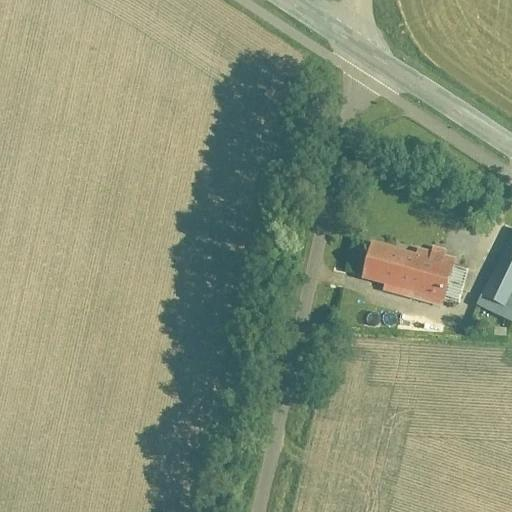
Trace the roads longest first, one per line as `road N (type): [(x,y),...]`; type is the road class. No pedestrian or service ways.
road 1 (unclassified): [(347,46),(256,511)]
road 2 (tertiary): [(347,46),(511,146)]
